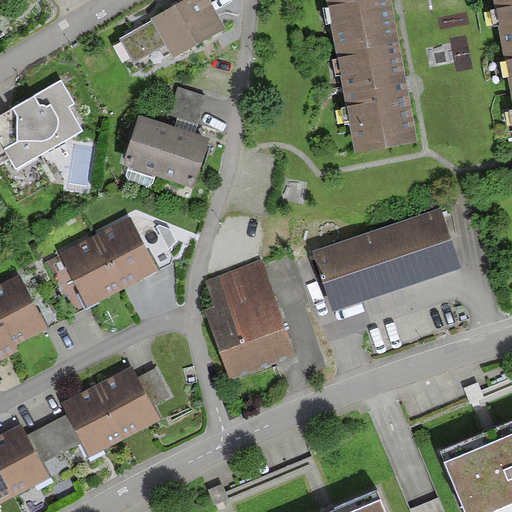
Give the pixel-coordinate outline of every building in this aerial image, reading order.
[(226,32),(208,0),(189,0),(175,8),(152,21),(152,23),(121,41),(135,66),(167,47),(175,61),(226,32)] [(326,0),(337,59),(400,48),(391,0),(326,0)] [(511,0),(492,0),(505,62),(511,60),(511,0)] [(400,48),(337,59),(355,157),(418,145),(407,85),(400,48)] [(17,108),(0,117),(0,170),(12,163),(17,172),(83,134),(69,110),(75,107),(61,83),(17,108)] [(179,88),(170,116),(179,119),(197,125),(207,97),(179,88)] [(123,169),(157,180),(174,130),(156,124),(139,118),(123,169)] [(197,125),(179,119),(175,130),(186,134),(194,136),(197,125)] [(174,130),(157,180),(194,192),(210,141),(194,136),(186,134),(175,130),(174,130)] [(440,211),(313,255),(334,316),(461,272),(440,211)] [(111,229),(94,238),(123,293),(159,274),(150,259),(136,230),(130,219),(111,229)] [(123,293),(94,238),(77,247),(59,256),(65,268),(79,295),(88,311),(123,293)] [(263,262),(207,282),(216,310),(206,313),(230,382),(296,359),(284,324),(263,262)] [(0,287),(0,329),(3,328),(14,349),(48,332),(20,277),(0,287)] [(0,329),(0,364),(18,355),(14,349),(3,328),(0,329)] [(113,378),(95,387),(124,442),(160,423),(152,408),(138,379),(132,368),(113,378)] [(156,370),(138,379),(152,408),(171,398),(156,370)] [(124,442),(95,387),(79,396),(61,405),(67,416),(81,443),(90,460),(124,442)] [(67,416),(27,437),(42,465),(81,443),(67,416)] [(3,436),(0,436),(0,473),(14,500),(50,481),(42,465),(27,437),(21,426),(3,436)] [(511,511),(511,428),(492,436),(441,458),(463,511),(511,511)] [(0,506),(14,500),(0,473),(0,506)] [(415,507),(416,511),(450,511),(444,496),(415,507)] [(383,511),(378,498),(343,511),(383,511)]
